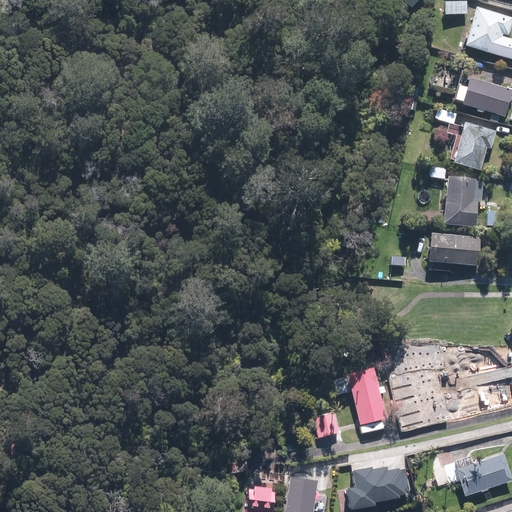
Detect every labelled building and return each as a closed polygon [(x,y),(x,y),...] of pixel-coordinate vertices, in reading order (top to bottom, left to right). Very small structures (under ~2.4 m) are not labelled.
[(448,1),(448,11),(471,11),(471,2),(448,1)] [(511,29),(511,16),(479,9),(470,44),(499,52),(505,30),(511,32),(511,29)] [(465,100),(464,102),(507,115),(511,97),(511,87),(464,74),(457,98),(465,100)] [(455,114),(436,109),(433,121),(453,125),(455,114)] [(496,133),(467,124),(456,163),(484,171),(496,133)] [(444,169),(431,166),(428,177),(442,180),(444,169)] [(476,182),(451,181),(448,222),(479,224),(480,202),(475,202),(476,182)] [(478,238),(428,235),(426,263),(476,266),(478,238)] [(404,257),(389,257),(389,266),(404,266),(404,257)] [(427,374),(423,355),(399,360),(403,379),(427,374)] [(345,376),(358,425),(384,418),(371,369),(345,376)] [(452,383),(450,373),(430,377),(434,395),(440,393),(446,415),(487,405),(480,377),(452,383)] [(339,433),(334,412),(313,417),(318,438),(339,433)] [(511,447),(460,462),(469,493),(511,480),(511,447)] [(449,485),(440,464),(429,469),(438,490),(449,485)] [(353,470),(356,487),(348,489),(351,510),(376,506),(375,502),(400,498),(400,495),(410,494),(406,468),(400,469),(399,468),(388,470),(388,467),(373,469),(373,467),(353,470)] [(311,511),(316,481),(288,477),(282,511),(311,511)] [(247,485),(243,511),(270,511),(273,488),(247,485)]
